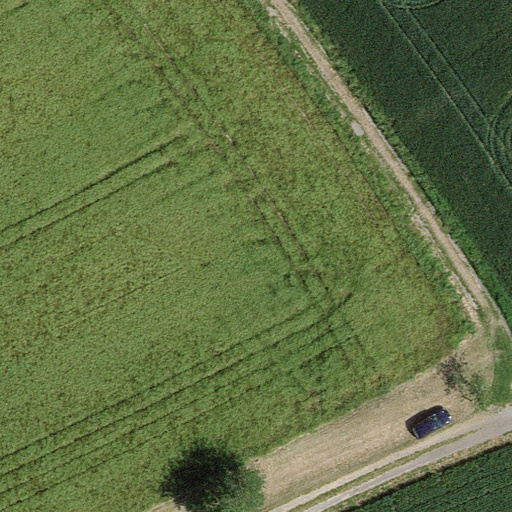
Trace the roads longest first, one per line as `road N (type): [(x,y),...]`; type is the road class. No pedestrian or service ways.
road 1 (track): [(511,377),(436,226),(275,0)]
road 2 (track): [(294,511),(511,419)]
